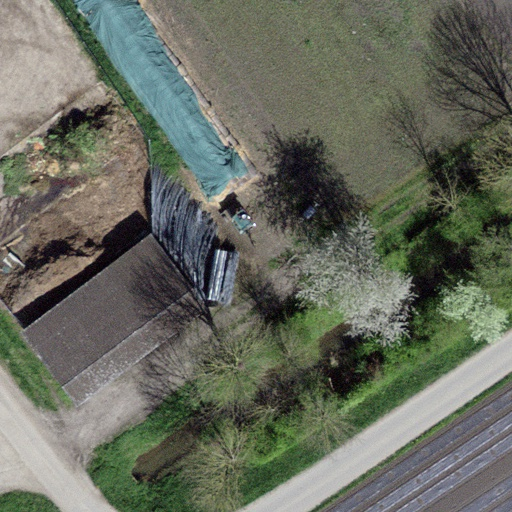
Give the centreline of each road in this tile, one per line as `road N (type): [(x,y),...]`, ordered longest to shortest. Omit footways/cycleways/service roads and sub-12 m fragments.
road 1 (track): [(511,143),(0,482)]
road 2 (unclassified): [(511,337),(242,511)]
road 3 (unclassified): [(89,511),(0,391)]
